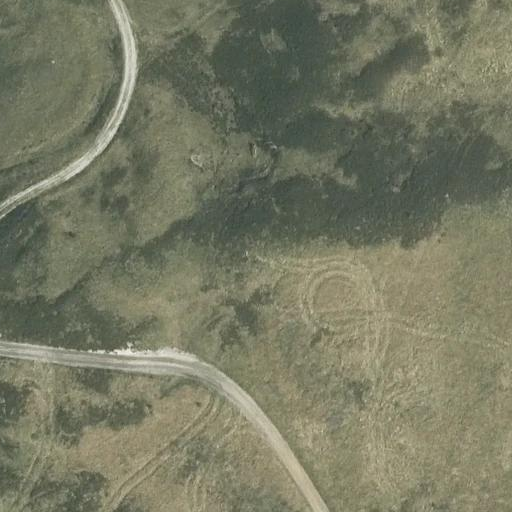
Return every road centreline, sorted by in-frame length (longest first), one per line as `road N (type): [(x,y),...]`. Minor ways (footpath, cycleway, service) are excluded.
road 1 (track): [(0,350),(203,376),(276,440),(320,511)]
road 2 (track): [(0,215),(83,162),(116,114),(127,40),(115,0)]
